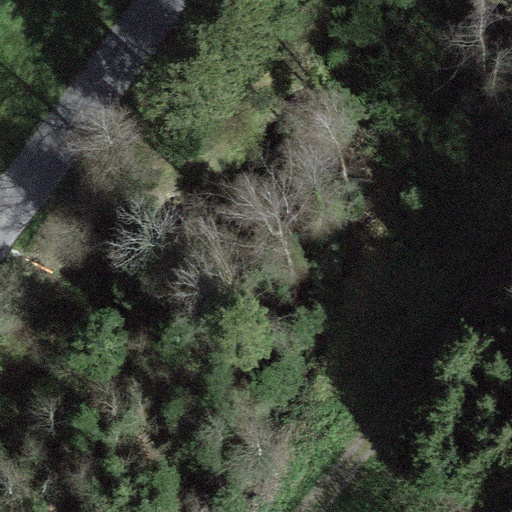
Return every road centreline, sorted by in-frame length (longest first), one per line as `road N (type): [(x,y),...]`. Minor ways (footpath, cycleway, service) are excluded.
road 1 (track): [(511,269),(310,511)]
road 2 (unclassified): [(165,0),(0,224)]
